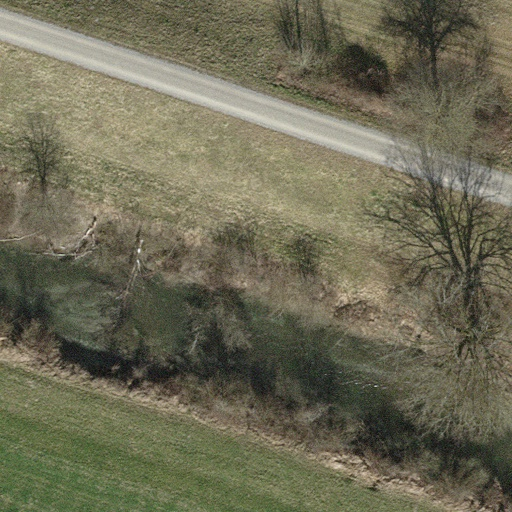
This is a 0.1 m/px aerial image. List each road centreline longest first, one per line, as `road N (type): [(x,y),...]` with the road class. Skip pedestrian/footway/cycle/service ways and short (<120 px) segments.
road 1 (track): [(0,28),(511,194)]
road 2 (track): [(309,0),(511,66)]
